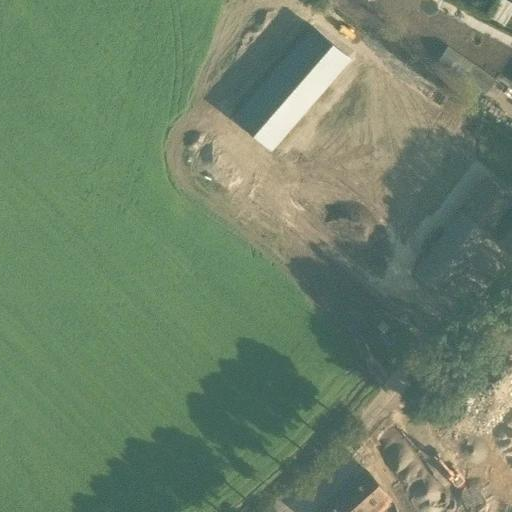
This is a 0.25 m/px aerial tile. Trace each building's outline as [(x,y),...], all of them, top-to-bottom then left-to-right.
[(498,0),(491,20),(508,26),(511,14),(511,0),(498,0)] [(313,27),(234,118),(270,149),(349,58),(313,27)] [(484,94),(495,79),(447,45),(437,60),(484,94)] [(380,83),(317,175),(350,197),(413,105),(380,83)] [(439,107),(366,211),(408,241),(482,137),(439,107)] [(412,272),(438,292),(511,196),(511,195),(489,178),(463,212),(460,210),(412,272)] [(485,437),(511,400),(511,371),(472,427),(485,437)] [(511,415),(483,452),(474,445),(460,464),(511,504),(511,415)] [(324,511),(366,511),(369,509),(371,511),(379,511),(385,507),(383,504),(386,501),(383,498),(385,496),(367,473),(324,511)] [(404,495),(414,511),(434,511),(435,511),(419,485),(404,495)]
